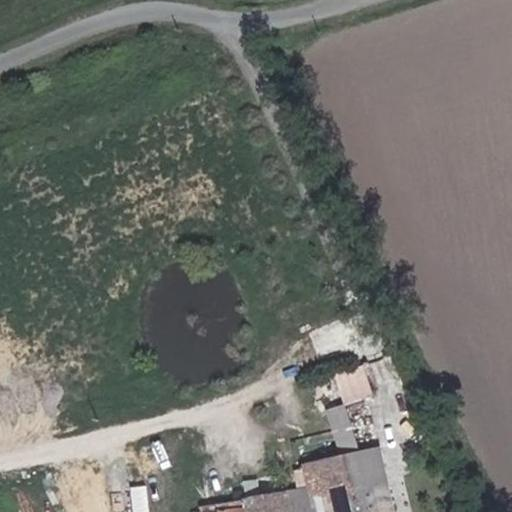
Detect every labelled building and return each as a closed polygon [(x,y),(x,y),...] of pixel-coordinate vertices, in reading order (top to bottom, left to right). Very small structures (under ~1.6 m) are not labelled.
[(392,360),(346,368),(350,396),(396,389),(392,360)] [(332,409),(345,449),(366,442),(353,402),(332,409)] [(357,406),(371,447),(381,444),(367,402),(357,406)] [(136,511),(156,511),(155,484),(135,485),(136,511)] [(394,511),(390,489),(319,504),(316,492),(213,511),(394,511)]
